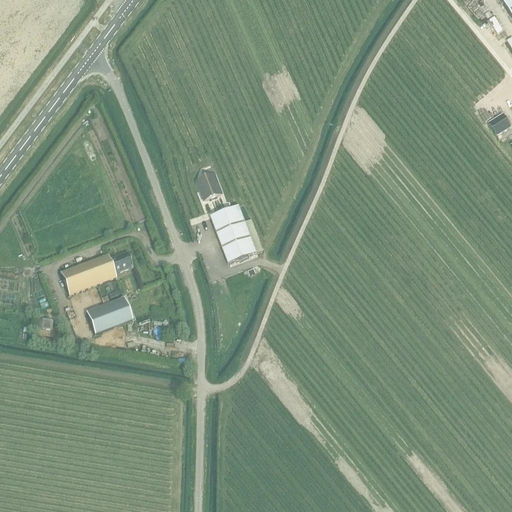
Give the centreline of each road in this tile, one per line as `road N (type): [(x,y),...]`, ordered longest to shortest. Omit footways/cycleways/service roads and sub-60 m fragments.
road 1 (unclassified): [(199,511),(201,307),(116,88),(89,57)]
road 2 (secondary): [(0,178),(89,57)]
